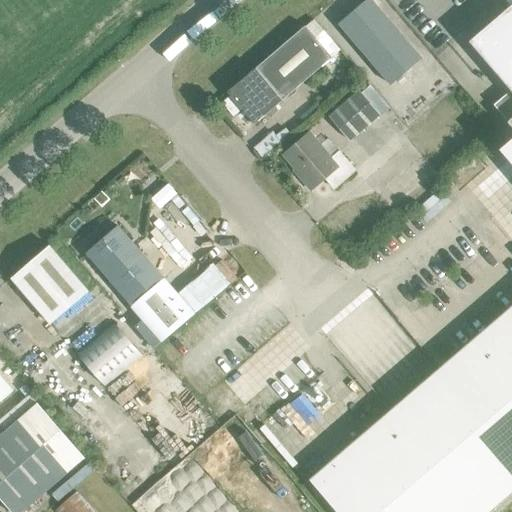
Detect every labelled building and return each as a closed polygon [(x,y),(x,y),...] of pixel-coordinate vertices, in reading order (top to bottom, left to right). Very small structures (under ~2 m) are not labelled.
[(365,0),(338,24),(390,85),(421,59),(370,0),(365,0)] [(511,306),(309,480),(336,511),(487,511),(511,491),(511,4),(469,41),(511,90),(493,105),(511,127),(511,138),(500,149),(511,163),(511,306)] [(304,26),(255,69),(282,100),(331,58),(304,26)] [(282,100),(255,69),(227,92),(229,95),(220,103),(233,117),(241,109),(254,124),(282,100)] [(328,117),(349,141),(379,115),(359,91),(328,117)] [(298,176),(310,190),(324,178),(334,189),(355,171),(339,152),(331,159),(308,133),(283,156),(295,170),(296,168),(301,174),(298,176)] [(161,343),(193,314),(162,278),(158,282),(136,257),(140,253),(117,227),(87,253),(131,305),(129,307),(161,343)] [(88,291),(49,246),(11,278),(50,324),(88,291)] [(0,401),(13,391),(0,375),(0,401)] [(0,434),(0,499),(10,511),(21,511),(84,458),(37,403),(0,434)]
